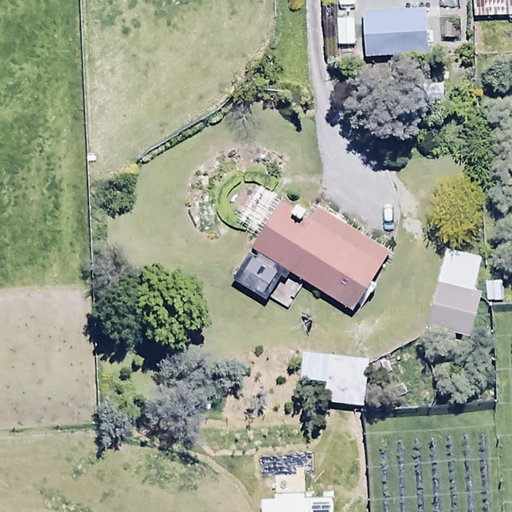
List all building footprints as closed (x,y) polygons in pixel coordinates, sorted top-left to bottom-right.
[(511,0),(470,0),(471,15),(509,14),(509,18),(511,17),(511,0)] [(423,8),(356,10),(357,49),(424,47),(423,8)] [(352,43),(350,16),(332,17),(334,44),(352,43)] [(279,194),(248,243),(253,246),(233,279),(261,297),(281,267),(346,309),(385,248),(313,202),(307,212),(279,194)] [(475,253),(441,245),(424,325),(465,334),(475,290),(468,288),(475,253)] [(511,511),(511,304),(489,305),(501,511),(511,511)] [(484,453),(484,403),(463,403),(463,439),(472,439),(472,453),(484,453)]
